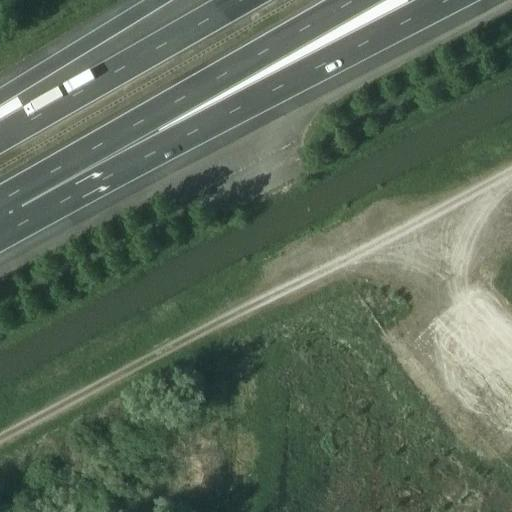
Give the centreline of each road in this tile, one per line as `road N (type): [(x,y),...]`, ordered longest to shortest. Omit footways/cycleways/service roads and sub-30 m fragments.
road 1 (motorway): [(67,179),(451,0)]
road 2 (motorway): [(67,179),(358,0)]
road 3 (motorway): [(245,0),(0,138)]
road 4 (motorway): [(159,0),(0,100)]
